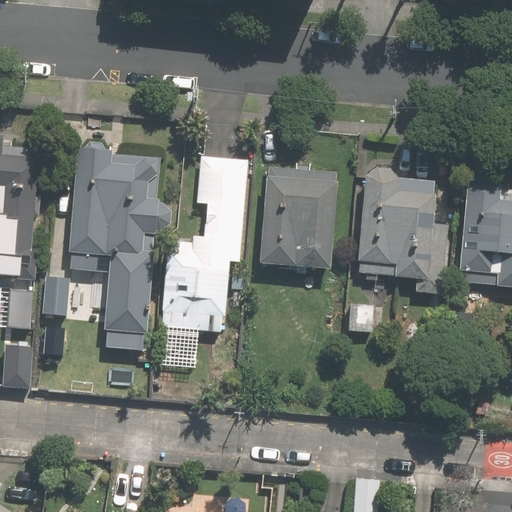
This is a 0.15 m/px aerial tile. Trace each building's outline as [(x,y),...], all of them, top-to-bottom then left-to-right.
[(0,280),(38,283),(41,245),(34,244),(41,150),(2,147),(3,137),(0,136),(0,280)] [(160,159),(78,152),(69,254),(71,254),(70,270),(110,274),(105,329),(108,329),(107,347),(142,350),(143,332),(147,332),(155,234),(171,227),(172,213),(164,204),(159,204),(160,201),(157,199),(160,159)] [(161,325),(222,331),(229,260),(240,261),(249,161),(200,156),(192,242),(169,239),(161,325)] [(363,172),(356,272),(413,276),(412,292),(441,294),(446,223),(432,222),(435,181),(397,178),(398,174),(390,174),(391,168),(369,166),(369,172),(363,172)] [(266,167),(259,263),(329,269),(337,173),(266,167)] [(455,281),(511,285),(511,189),(464,185),(455,281)] [(42,314),(67,317),(71,279),(46,277),(42,314)] [(33,292),(10,291),(8,327),(31,328),(33,292)] [(383,306),(345,305),(345,336),(382,337),(383,306)] [(470,314),(443,314),(442,352),(469,352),(470,314)] [(66,329),(46,327),(43,354),(64,356),(66,329)] [(30,389),(34,348),(6,346),(3,387),(30,389)]
